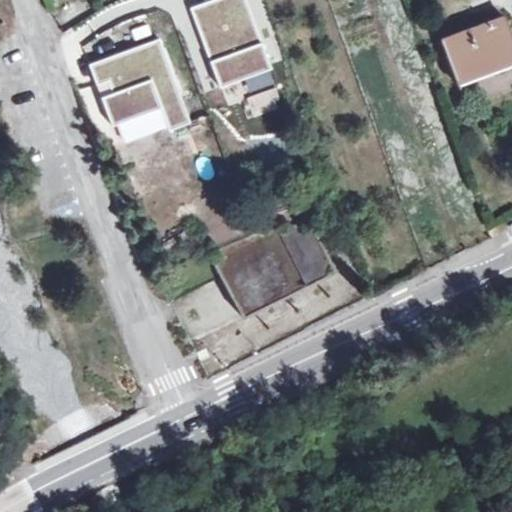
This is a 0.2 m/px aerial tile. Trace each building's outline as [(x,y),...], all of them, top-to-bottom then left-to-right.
[(270,71),(244,0),(216,0),(190,9),(219,89),(270,71)] [(491,57),(511,49),(511,34),(506,17),(442,42),(456,82),(489,69),(482,50),(488,48),(491,57)] [(110,126),(160,108),(168,131),(189,123),(159,39),(88,64),(96,85),(107,81),(111,93),(100,97),(110,126)] [(511,60),(511,49),(491,57),(488,48),(482,50),(489,69),(511,60)] [(201,244),(242,320),(305,289),(335,273),(314,231),(328,225),(314,183),(201,244)] [(511,453),(502,459),(507,468),(510,472),(511,471),(511,453)] [(25,462),(21,454),(10,459),(15,467),(25,462)] [(502,459),(493,464),(498,473),(507,468),(502,459)] [(498,473),(493,464),(484,468),(490,478),(498,473)]
